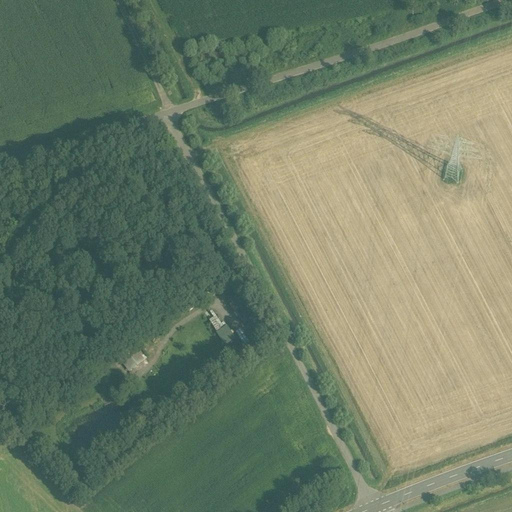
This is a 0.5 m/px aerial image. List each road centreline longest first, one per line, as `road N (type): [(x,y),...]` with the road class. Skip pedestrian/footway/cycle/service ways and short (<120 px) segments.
road 1 (unclassified): [(167,114),(373,505)]
road 2 (unclassified): [(511,3),(167,114)]
road 3 (unclassified): [(167,114),(0,166)]
road 4 (secondary): [(373,505),(511,456)]
road 5 (track): [(167,114),(116,0)]
